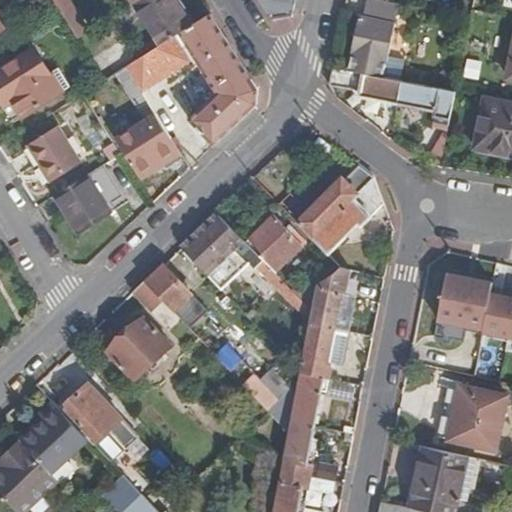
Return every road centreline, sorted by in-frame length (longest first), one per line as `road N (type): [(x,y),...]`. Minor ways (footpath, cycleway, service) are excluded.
road 1 (residential): [(361,511),(421,198)]
road 2 (residential): [(297,91),(273,127),(72,310)]
road 3 (residential): [(421,198),(297,91)]
road 4 (residential): [(0,196),(72,310)]
